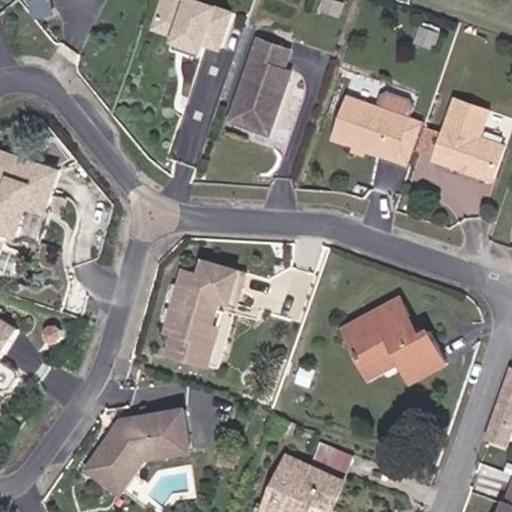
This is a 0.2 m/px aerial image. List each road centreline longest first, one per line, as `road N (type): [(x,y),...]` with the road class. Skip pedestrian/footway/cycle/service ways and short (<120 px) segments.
road 1 (residential): [(151,216),(335,223),(511,289)]
road 2 (residential): [(0,486),(23,478),(73,423),(103,361),(151,216)]
road 3 (residential): [(151,216),(54,93),(23,82),(0,85)]
road 4 (residential): [(511,334),(452,511)]
